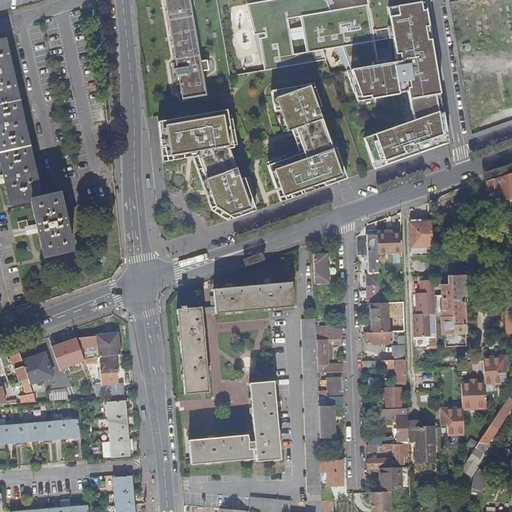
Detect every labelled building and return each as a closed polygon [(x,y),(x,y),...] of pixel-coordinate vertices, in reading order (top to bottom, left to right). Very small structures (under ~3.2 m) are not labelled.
[(201,63),(196,38),(189,0),(166,0),(185,100),(195,97),(206,95),(202,72),(209,71),(207,62),(201,63)] [(330,0),(271,0),(232,6),(230,23),(234,49),(249,73),(325,61),(321,50),(387,38),(393,61),(345,69),(360,103),(402,91),(410,118),(361,136),(372,169),(443,145),(426,32),(421,0),(363,0),(364,3),(358,4),(335,8),(330,0)] [(0,162),(3,176),(0,176),(0,183),(4,183),(10,205),(30,200),(31,205),(36,225),(31,226),(32,233),(38,232),(43,256),(71,250),(59,194),(40,198),(4,40),(0,40),(0,162)] [(266,161),(280,202),(340,181),(347,179),(348,174),(337,143),(335,144),(319,102),(322,101),(314,78),(272,85),(276,106),(280,105),(288,124),(292,123),(296,132),(302,149),(266,161)] [(228,222),(258,211),(246,175),(241,177),(230,144),(238,143),(232,104),(158,117),(162,159),(192,154),(212,212),(228,222)] [(511,173),(499,178),(500,200),(511,199),(511,173)] [(500,200),(499,178),(486,183),(487,201),(500,201),(500,200)] [(21,229),(25,229),(25,228),(28,227),(26,220),(17,222),(19,228),(21,229)] [(432,253),(431,223),(420,224),(420,220),(410,221),(411,254),(432,253)] [(502,233),(501,225),(491,225),(492,233),(502,233)] [(402,253),(401,233),(393,234),(387,234),(386,231),(377,231),(377,236),(377,254),(402,253)] [(379,287),(377,254),(377,236),(371,236),(367,240),(368,256),(364,257),(364,262),(368,262),(368,274),(366,274),(367,288),(379,287)] [(505,244),(502,244),(503,265),(509,264),(511,264),(511,259),(505,259),(505,244)] [(328,253),(313,254),(314,284),(329,284),(328,253)] [(434,296),(435,313),(440,313),(441,335),(443,335),(444,347),(465,346),(464,334),(465,334),(464,302),(466,302),(465,276),(447,277),(448,286),(440,286),(441,296),(434,296)] [(436,337),(435,329),(435,313),(434,296),(434,281),(420,282),(420,294),(416,294),(416,303),(421,302),(421,308),(421,315),(413,315),(413,338),(436,337)] [(214,297),(216,313),(216,314),(294,307),(292,283),(272,285),(272,284),(265,284),(265,286),(234,288),(234,287),(226,288),(226,289),(214,290),(214,297)] [(202,314),(216,313),(214,297),(210,297),(211,308),(202,309),(202,314)] [(388,333),(387,304),(379,304),(371,304),(372,334),(388,333)] [(203,328),(202,314),(202,309),(201,308),(187,309),(186,307),(182,307),(182,310),(177,310),(185,394),(209,392),(207,373),(209,373),(208,366),(207,366),(204,334),(206,334),(205,328),(203,328)] [(316,341),(316,328),(315,319),(302,320),(308,511),(322,511),(322,501),(320,459),(320,440),(318,399),(317,374),(316,341)] [(341,340),(340,327),(316,328),(316,341),(341,340)] [(391,333),(388,333),(372,334),(364,334),(364,340),(367,340),(368,344),(392,343),(391,333)] [(118,334),(76,339),(83,360),(99,358),(115,356),(120,356),(118,334)] [(83,360),(76,339),(51,348),(59,370),(84,361),(83,360)] [(341,345),(341,340),(316,341),(317,374),(342,373),(342,365),(327,366),(326,358),(329,358),(329,350),(327,350),(326,346),(341,345)] [(406,360),(405,345),(392,346),(393,361),(406,360)] [(5,353),(0,354),(0,358),(3,368),(10,365),(5,353)] [(10,357),(19,382),(28,379),(22,362),(19,354),(10,357)] [(22,362),(28,379),(30,384),(52,376),(44,354),(22,362)] [(117,383),(115,356),(99,358),(101,384),(92,385),(96,397),(124,395),(123,383),(117,383)] [(507,372),(507,358),(482,359),(483,383),(485,383),(501,382),(500,372),(507,372)] [(406,360),(393,361),(362,362),(363,368),(381,367),(382,369),(394,368),(394,366),(397,366),(397,385),(406,385),(407,385),(406,360)] [(341,395),(340,378),(328,378),(328,396),(341,395)] [(191,465),(253,459),(252,449),(255,449),(255,459),(256,462),(280,460),(276,408),(277,408),(277,401),(275,401),(274,382),(249,384),(253,435),(216,438),(216,437),(208,437),(209,439),(189,441),(191,465)] [(470,384),(460,384),(461,407),(461,409),(463,409),(486,407),(485,383),(483,383),(475,383),(470,383),(470,384)] [(401,408),(401,392),(401,390),(401,388),(383,388),(384,401),(385,401),(385,408),(401,408)] [(22,403),(36,402),(33,394),(22,396),(22,403)] [(339,407),(339,397),(318,399),(320,440),(335,439),(334,407),(339,407)] [(478,443),(487,444),(511,408),(511,397),(508,398),(508,397),(478,443)] [(130,457),(125,401),(106,403),(111,458),(130,457)] [(408,422),(407,408),(379,410),(379,419),(396,419),(397,442),(408,441),(408,424),(408,422)] [(439,410),(439,411),(439,425),(447,424),(447,434),(463,434),(463,415),(463,409),(461,409),(439,410)] [(77,420),(0,427),(0,444),(15,443),(15,446),(28,445),(28,442),(44,441),(44,444),(57,443),(57,440),(72,438),(72,441),(79,441),(77,420)] [(408,424),(408,441),(417,441),(418,462),(435,461),(433,427),(421,428),(420,424),(408,424)] [(409,458),(408,444),(392,445),(382,445),(382,450),(393,450),(393,458),(396,458),(396,466),(403,465),(403,458),(409,458)] [(477,444),(461,470),(471,476),(477,467),(475,466),(483,452),(485,454),(488,450),(485,448),(487,444),(477,444)] [(377,445),(372,446),(366,446),(366,454),(376,453),(376,452),(377,452),(377,445)] [(477,467),(485,454),(483,452),(475,466),(477,467)] [(341,462),(341,459),(331,459),(331,462),(327,462),(328,486),(342,486),(342,462),(341,462)] [(367,468),(392,467),(391,460),(376,460),(376,459),(369,459),(369,461),(366,461),(367,468)] [(398,492),(401,491),(400,468),(377,469),(378,492),(390,492),(398,492)] [(483,489),(487,475),(476,472),(473,487),(483,489)] [(134,511),(131,476),(112,478),(115,511),(134,511)] [(378,492),(371,493),(372,511),(390,511),(390,492),(378,492)] [(249,511),(255,511),(289,511),(291,502),(251,498),(249,511)] [(322,511),(332,511),(332,501),(322,501),(322,511)]
